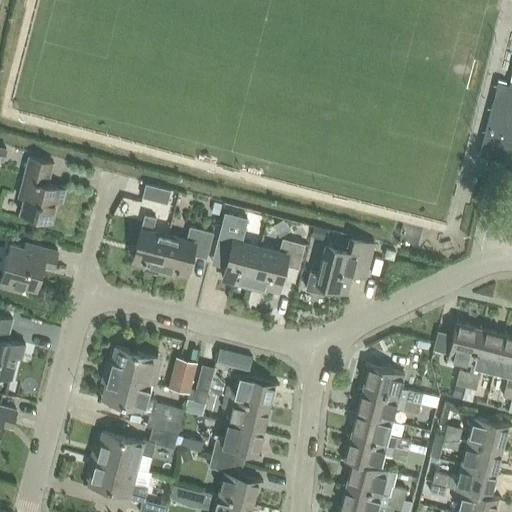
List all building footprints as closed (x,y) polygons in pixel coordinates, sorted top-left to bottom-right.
[(511,162),(511,165),(510,175),(511,175),(511,74),(509,85),(498,82),(479,155),(511,162)] [(66,188),(48,183),(54,162),(29,155),(19,195),(25,196),(21,212),(51,220),(57,198),(63,200),(66,188)] [(168,201),(171,189),(146,183),(142,196),(167,203),(168,201)] [(168,201),(175,203),(179,191),(171,189),(168,201)] [(214,201),(212,212),(219,214),(222,203),(214,201)] [(225,212),(216,246),(231,250),(226,267),(223,278),(251,285),(261,246),(241,240),(247,218),(225,212)] [(145,266),(160,270),(169,235),(153,231),(157,217),(145,214),(134,258),(146,261),(145,266)] [(315,225),(312,235),(328,239),(330,230),(315,225)] [(187,240),(169,235),(160,270),(175,274),(176,269),(188,272),(194,253),(206,256),(213,232),(190,226),(187,240)] [(326,244),(317,273),(310,271),(306,288),(329,294),(331,286),(347,290),(353,265),(368,269),(374,244),(350,237),(347,249),(326,244)] [(261,246),(251,285),(279,293),(287,266),(298,269),(304,244),(283,238),(279,251),(261,246)] [(44,263),(55,266),(59,251),(30,243),(29,248),(10,243),(0,280),(0,283),(15,288),(16,282),(37,288),(44,263)] [(393,258),(394,256),(395,251),(387,248),(385,256),(393,258)] [(18,355),(21,356),(25,343),(5,337),(11,317),(0,313),(0,371),(12,375),(18,355)] [(450,353),(449,357),(472,363),(481,327),(458,321),(455,334),(450,353)] [(470,370),(466,385),(476,387),(482,365),(496,369),(505,333),(481,327),(472,363),(470,370)] [(511,334),(505,333),(496,369),(508,372),(502,394),(511,396),(511,334)] [(157,359),(116,348),(109,374),(150,385),(157,359)] [(171,377),(168,387),(188,392),(189,389),(196,362),(181,358),(176,379),(171,377)] [(365,362),(358,385),(420,401),(423,391),(400,385),(404,372),(365,362)] [(202,363),(196,388),(208,391),(214,371),(215,367),(202,363)] [(460,368),(457,382),(466,385),(470,370),(460,368)] [(214,371),(208,391),(223,394),(225,384),(214,371)] [(146,426),(152,428),(178,434),(184,409),(155,402),(156,398),(147,395),(150,385),(109,374),(103,399),(141,409),(141,412),(149,414),(146,426)] [(228,384),(225,395),(271,406),(276,383),(239,374),(236,386),(228,384)] [(457,382),(454,394),(463,397),(466,386),(466,385),(457,382)] [(358,385),(352,410),(391,420),(395,406),(417,411),(420,401),(358,385)] [(195,390),(193,399),(206,402),(208,391),(196,388),(195,390)] [(225,395),(222,406),(231,408),(227,421),(265,430),(271,406),(225,395)] [(0,430),(2,422),(13,425),(17,408),(0,403),(0,430)] [(352,410),(346,433),(408,449),(410,442),(410,439),(388,433),(391,420),(352,410)] [(511,425),(475,416),(469,440),(508,451),(511,437),(511,425)] [(216,435),(211,455),(242,463),(245,452),(258,455),(265,430),(227,421),(223,437),(216,435)] [(448,424),(445,434),(461,438),(464,428),(448,424)] [(103,433),(96,459),(138,470),(143,453),(151,455),(155,443),(174,448),(178,434),(152,428),(148,441),(142,439),(141,443),(103,433)] [(346,433),(340,457),(347,459),(379,467),(382,454),(405,460),(408,449),(346,433)] [(445,434),(443,444),(458,449),(461,438),(445,434)] [(182,437),(180,447),(190,450),(200,452),(203,441),(183,436),(182,437)] [(466,451),(463,464),(502,474),(508,451),(469,440),(466,451)] [(190,450),(180,453),(183,462),(193,459),(190,450)] [(211,455),(209,466),(223,470),(217,495),(253,504),(259,479),(239,474),(242,463),(211,455)] [(135,483),(138,470),(96,459),(89,483),(129,494),(128,497),(143,501),(139,511),(166,511),(169,506),(145,499),(148,486),(135,483)] [(347,459),(341,482),(380,493),(386,469),(379,467),(347,459)] [(436,471),(433,481),(449,485),(465,489),(496,497),(502,474),(463,464),(459,477),(436,471)] [(433,481),(431,491),(446,495),(449,485),(433,481)] [(341,482),(335,507),(353,511),(375,511),(377,503),(400,509),(403,498),(388,495),(380,493),(341,482)] [(390,484),(388,495),(403,498),(405,488),(390,484)] [(465,489),(458,511),(501,511),(505,500),(496,497),(465,489)] [(202,492),(199,503),(214,506),(213,510),(212,511),(250,511),(253,504),(217,495),(202,491),(202,492)]
